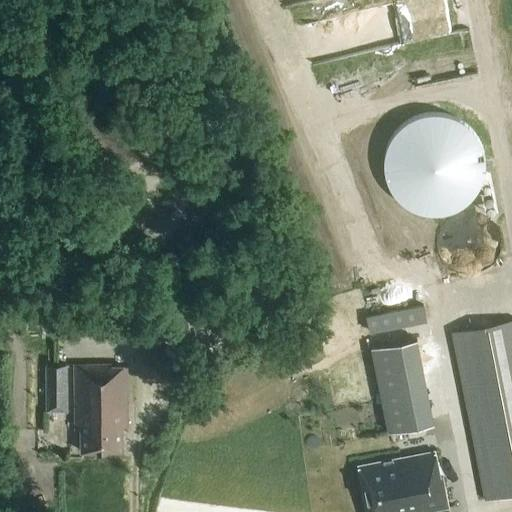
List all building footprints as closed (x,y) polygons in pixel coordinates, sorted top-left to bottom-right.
[(419,184),(431,190),(443,192),(456,191),(468,185),(477,176),(483,164),(485,151),(482,138),(476,128),(468,120),(457,114),(445,112),(434,114),(423,119),(414,127),(408,137),(405,149),(406,162),(411,174),(419,184)] [(365,318),(368,334),(425,322),(422,306),(365,318)] [(143,313),(146,333),(187,329),(185,309),(143,313)] [(486,500),(511,495),(511,321),(453,333),(486,500)] [(66,337),(98,336),(98,325),(65,326),(66,337)] [(416,339),(371,347),(388,432),(433,423),(416,339)] [(80,452),(121,452),(121,427),(127,427),(126,367),(109,367),(109,365),(74,365),(75,430),(80,430),(80,452)] [(65,413),(65,366),(44,366),(44,413),(65,413)] [(384,461),(358,466),(366,511),(427,511),(448,508),(442,478),(439,478),(436,463),(401,469),(400,461),(401,461),(400,458),(391,460),(391,463),(384,464),(384,461)] [(308,474),(311,504),(348,500),(345,470),(308,474)]
